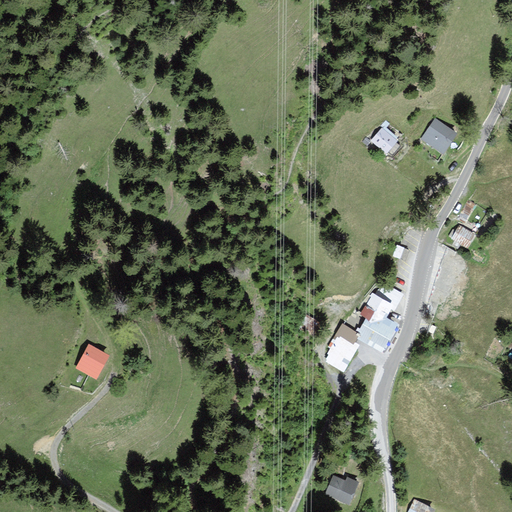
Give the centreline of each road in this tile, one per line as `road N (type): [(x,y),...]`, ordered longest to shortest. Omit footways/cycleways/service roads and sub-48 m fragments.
road 1 (tertiary): [(390,511),(379,441),(384,385),(408,331),(430,238),(511,74)]
road 2 (track): [(115,369),(96,400),(61,431),(54,461),(69,486),(117,511)]
